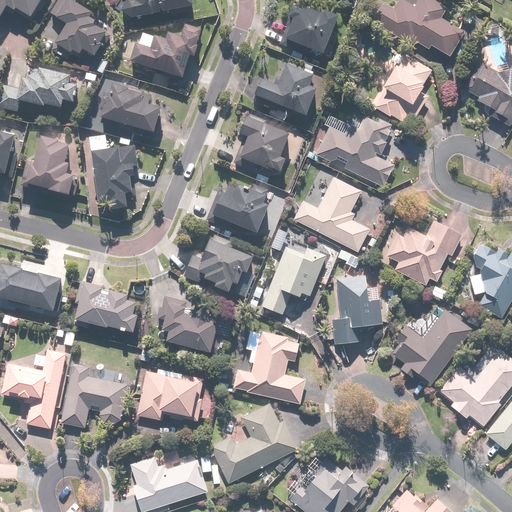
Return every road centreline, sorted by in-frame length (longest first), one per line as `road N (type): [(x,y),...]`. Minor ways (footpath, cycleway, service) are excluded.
road 1 (residential): [(247,0),(166,218),(150,239),(114,247),(0,218)]
road 2 (residential): [(433,444),(381,442),(339,410),(356,382),(372,381),(414,408),(425,430)]
road 3 (residential): [(511,200),(489,202),(445,187),(436,173),(453,146),(511,171)]
